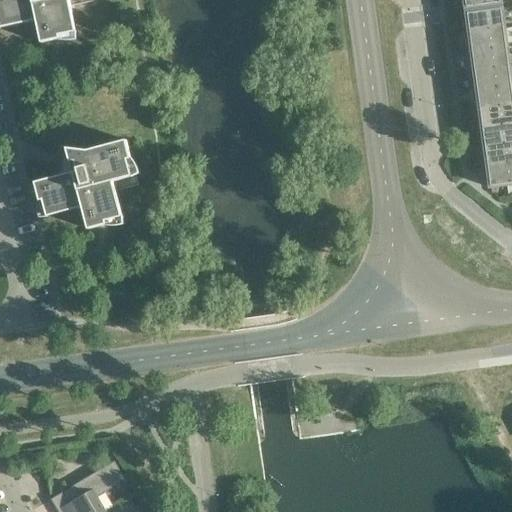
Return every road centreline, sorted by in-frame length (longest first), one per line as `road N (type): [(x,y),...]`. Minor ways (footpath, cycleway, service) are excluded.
road 1 (residential): [(511,243),(450,197),(434,173),(410,0)]
road 2 (residential): [(0,216),(26,303),(0,323)]
